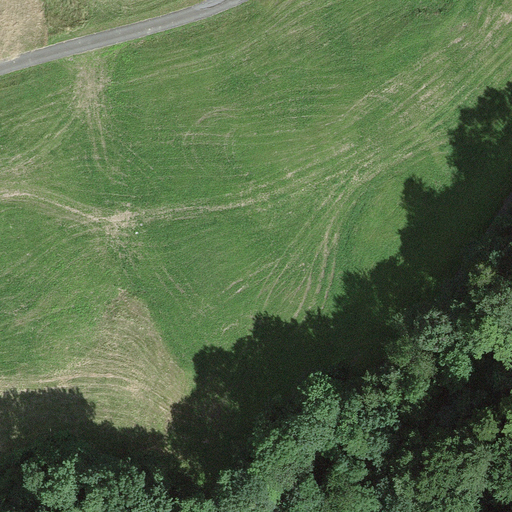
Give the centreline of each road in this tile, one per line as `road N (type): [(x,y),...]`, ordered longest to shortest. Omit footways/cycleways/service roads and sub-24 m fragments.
road 1 (track): [(287,511),(285,493),(316,438),(442,302),(511,209)]
road 2 (track): [(230,0),(0,67)]
road 3 (track): [(511,351),(468,379),(376,511)]
